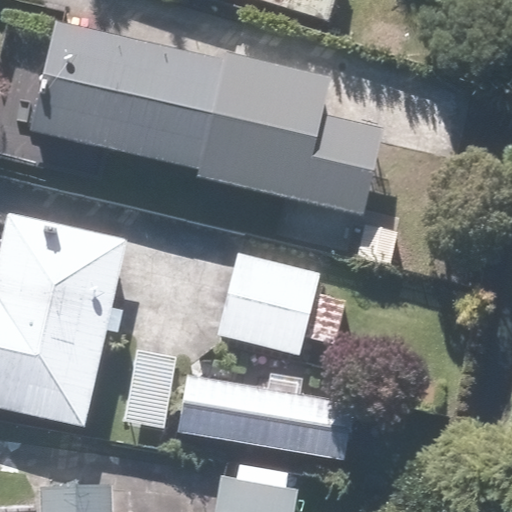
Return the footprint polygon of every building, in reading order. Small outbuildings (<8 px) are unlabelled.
[(264,0),(335,20),(340,0),(264,0)] [(337,74),(66,23),(44,140),(206,170),(204,181),(375,213),(391,126),(329,114),(337,74)] [(0,285),(0,405),(97,423),(132,234),(15,212),(1,285),(0,285)] [(327,272),(239,253),(221,337),(305,355),(310,336),(338,342),(347,298),(323,293),(327,272)] [(188,362),(140,349),(124,416),(172,428),(188,362)] [(196,377),(189,434),(358,456),(365,403),(306,395),(309,373),(272,368),(269,386),(196,377)] [(305,511),(309,490),(221,479),(216,511),(305,511)] [(49,511),(127,511),(128,485),(50,484),(49,511)]
